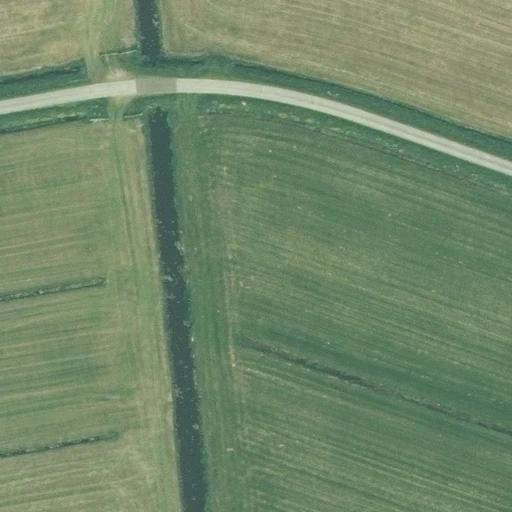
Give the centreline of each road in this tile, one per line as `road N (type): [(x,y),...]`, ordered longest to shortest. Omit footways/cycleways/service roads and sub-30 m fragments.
road 1 (unclassified): [(511,170),(265,92),(128,86),(0,109)]
road 2 (track): [(128,86),(171,511)]
